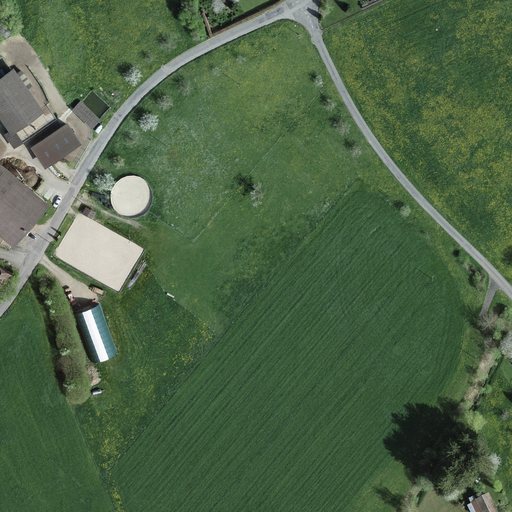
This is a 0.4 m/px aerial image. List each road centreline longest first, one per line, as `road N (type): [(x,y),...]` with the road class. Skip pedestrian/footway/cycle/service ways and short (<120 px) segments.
road 1 (unclassified): [(0,314),(136,96),(175,65),(303,4)]
road 2 (unclassified): [(303,4),(353,108),(414,186),(511,284)]
